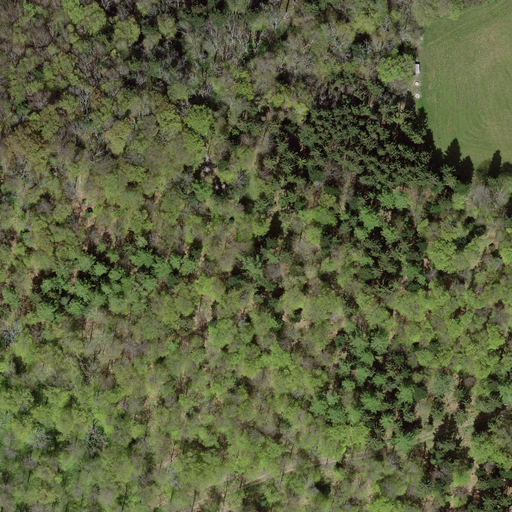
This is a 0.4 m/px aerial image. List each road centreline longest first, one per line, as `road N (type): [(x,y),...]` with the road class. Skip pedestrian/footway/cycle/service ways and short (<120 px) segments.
road 1 (track): [(511,406),(398,448),(284,468),(178,511)]
road 2 (track): [(511,216),(464,199),(434,177),(414,90)]
